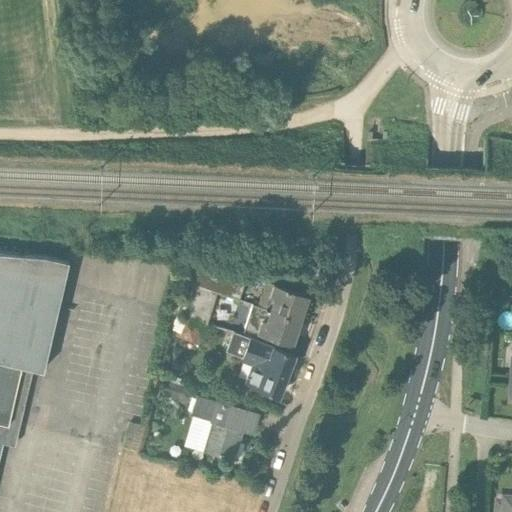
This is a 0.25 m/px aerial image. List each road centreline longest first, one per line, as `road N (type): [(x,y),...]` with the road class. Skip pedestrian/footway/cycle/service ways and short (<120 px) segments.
road 1 (unclassified): [(265,511),(349,262),(356,108),(411,32)]
road 2 (track): [(0,134),(236,131),(356,108)]
road 3 (secondary): [(417,413),(441,298),(452,72)]
